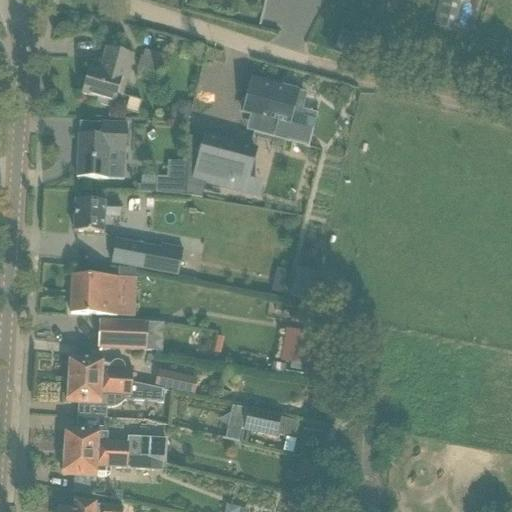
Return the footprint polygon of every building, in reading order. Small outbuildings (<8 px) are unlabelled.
[(438,0),(433,27),(452,31),(459,0),(438,0)] [(96,104),(112,109),(116,95),(121,97),(133,56),(106,49),(99,73),(88,70),(81,95),(97,100),(96,104)] [(137,70),(155,75),(158,63),(140,58),(137,70)] [(246,101),(242,114),(277,124),(273,139),(284,142),(302,147),(302,146),(306,130),(289,125),(293,110),(298,111),(303,94),(251,80),(246,101)] [(173,107),(171,118),(187,122),(191,104),(180,101),(173,107)] [(76,179),(107,181),(108,152),(125,153),(126,125),(101,124),(101,137),(78,136),(76,179)] [(186,164),(185,188),(199,191),(202,178),(243,189),(253,151),(205,138),(198,165),(186,162),(186,164)] [(155,188),(155,195),(166,196),(184,197),(185,188),(186,164),(167,164),(166,180),(155,179),(155,188)] [(136,187),(136,195),(155,195),(155,188),(140,187),(136,187)] [(73,233),(93,234),(103,235),(105,219),(119,219),(119,204),(75,202),(73,233)] [(115,242),(111,264),(159,273),(177,277),(182,251),(163,247),(160,247),(160,251),(115,242)] [(276,271),(271,292),(281,294),(286,274),(276,271)] [(70,315),(117,317),(118,279),(72,277),(70,315)] [(292,325),(321,326),(321,315),(292,314),(292,325)] [(97,350),(146,352),(147,324),(99,322),(97,350)] [(286,330),(281,359),(310,363),(315,334),(286,330)] [(68,382),(68,383),(130,387),(130,386),(130,384),(131,374),(123,373),(124,370),(123,369),(122,365),(120,364),(118,363),(115,363),(113,363),(112,364),(109,366),(108,366),(106,366),(100,364),(101,361),(89,360),(69,359),(68,382)] [(157,372),(154,389),(193,398),(197,380),(157,372)] [(68,383),(67,404),(77,404),(77,419),(96,420),(105,420),(106,409),(109,409),(112,409),(115,408),(118,407),(122,403),(126,401),(127,401),(129,401),(161,403),(162,393),(130,386),(130,387),(68,383)] [(231,409),(224,440),(238,443),(244,412),(231,409)] [(243,433),(275,440),(276,437),(290,440),(293,423),(279,420),(279,417),(248,410),(243,433)] [(326,415),(324,422),(336,424),(337,413),(330,412),(326,415)] [(340,511),(373,511),(377,415),(345,414),(340,511)] [(65,432),(64,455),(147,461),(149,440),(126,439),(126,446),(95,444),(96,433),(65,432)] [(146,473),(147,461),(64,455),(63,476),(105,479),(110,475),(110,471),(124,472),(146,473)] [(303,462),(299,477),(321,483),(325,468),(303,462)] [(120,490),(111,489),(111,499),(119,501),(120,490)]
